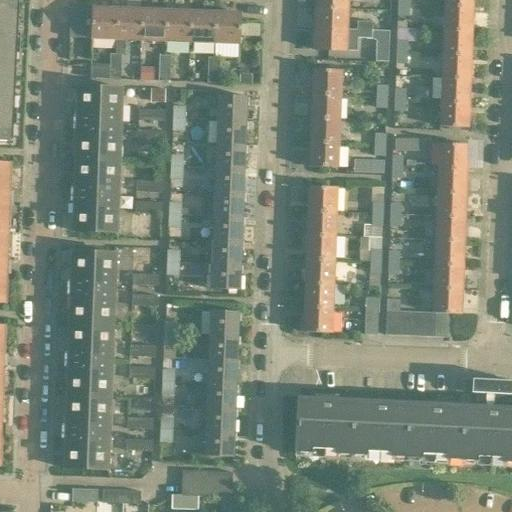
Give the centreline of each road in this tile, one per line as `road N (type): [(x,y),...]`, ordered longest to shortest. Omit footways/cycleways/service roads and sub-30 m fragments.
road 1 (residential): [(52,0),(28,511)]
road 2 (residential): [(495,369),(506,0)]
road 3 (residential): [(270,357),(281,0)]
road 4 (residential): [(270,357),(495,369)]
road 5 (residential): [(281,511),(269,456),(270,357)]
